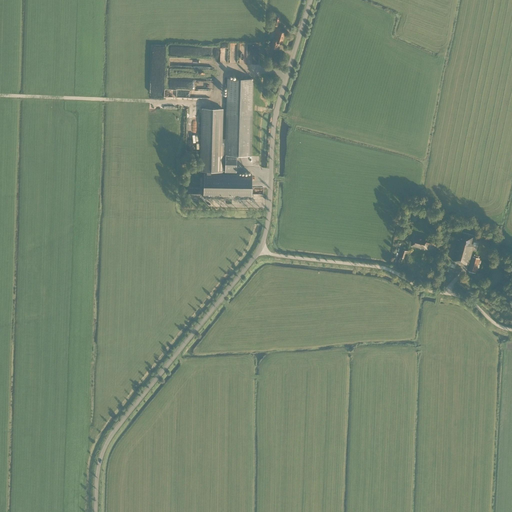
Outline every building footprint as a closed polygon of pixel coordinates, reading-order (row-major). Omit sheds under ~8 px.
[(271,47),(277,49),(279,43),(281,44),(285,33),(279,31),(280,29),(276,28),(274,32),(277,33),(275,39),(274,39),(271,47)] [(251,156),(252,151),(252,79),(226,79),(226,139),(222,139),(223,109),(199,109),(198,174),(206,174),(206,176),(203,176),(203,188),(199,188),(188,188),(188,196),(199,196),(199,194),(203,194),(203,196),(203,198),(251,199),(251,175),(235,174),(236,156),(251,156)] [(475,244),(475,243),(477,237),(475,236),(462,232),(460,240),(458,239),(452,260),(469,264),(474,245),(475,245),(475,244)] [(415,234),(412,246),(428,250),(429,244),(436,245),(437,240),(429,239),(429,237),(415,234)] [(469,271),(476,273),(480,258),(473,256),(469,271)]
